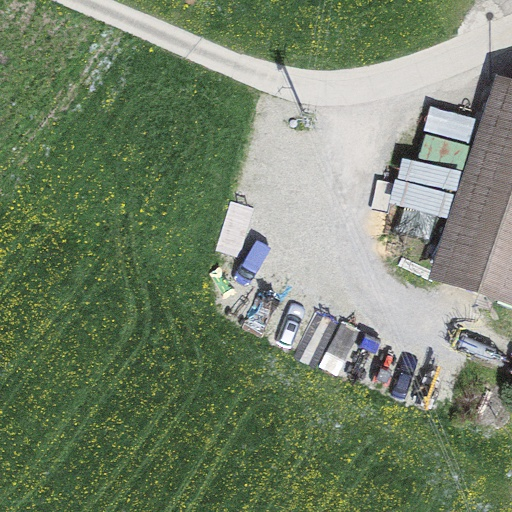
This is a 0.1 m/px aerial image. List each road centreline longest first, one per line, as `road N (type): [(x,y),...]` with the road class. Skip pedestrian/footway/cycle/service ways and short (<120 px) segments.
road 1 (track): [(80,0),(270,79),(367,89),(511,27)]
road 2 (track): [(511,360),(422,329),(381,292),(365,245),(360,186),(367,89)]
